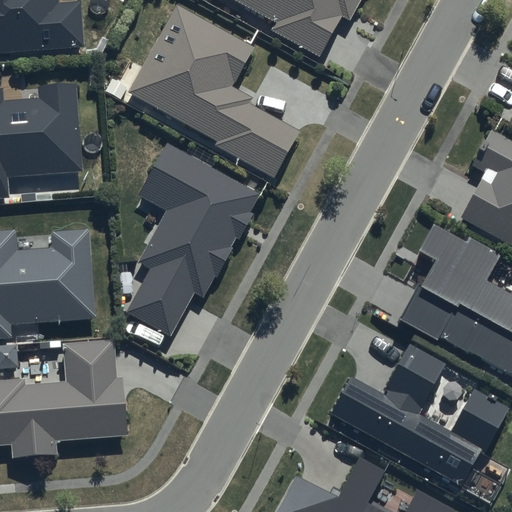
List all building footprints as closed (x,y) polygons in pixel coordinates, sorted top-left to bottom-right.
[(0,0),(0,56),(83,51),(80,4),(58,6),(57,0),(0,0)] [(229,0),(276,26),(272,33),(318,58),(340,19),(348,23),(360,0),(229,0)] [(255,49),(176,5),(126,94),(217,145),(214,150),(272,182),(298,134),(250,107),(253,101),(232,89),(255,49)] [(2,90),(0,90),(0,201),(9,201),(8,180),(83,174),(76,85),(36,88),(37,100),(3,103),(2,90)] [(511,143),(491,132),(471,168),(485,175),(459,223),(511,250),(511,143)] [(261,197),(168,146),(139,198),(168,213),(139,265),(150,270),(125,315),(170,339),(194,295),(202,299),(214,278),(218,280),(234,251),(231,250),(235,242),(239,244),(254,216),(251,215),(261,197)] [(465,244),(433,226),(417,255),(435,265),(420,291),(417,289),(398,323),(438,345),(440,341),(511,379),(511,296),(489,284),(504,257),(469,238),(465,244)] [(15,233),(0,233),(0,341),(12,341),(11,327),(96,321),(90,231),(51,234),(52,251),(16,253),(15,233)] [(114,342),(62,346),(65,384),(25,387),(25,382),(0,383),(0,448),(11,447),(12,462),(58,459),(57,444),(127,440),(123,379),(117,380),(114,342)] [(446,366),(408,346),(381,393),(349,375),(326,417),(460,490),(480,455),(484,457),(510,411),(476,392),(451,436),(417,418),(446,366)] [(382,478),(358,464),(338,500),(294,477),(274,511),(443,511),(417,498),(409,511),(372,511),(366,508),(382,478)]
